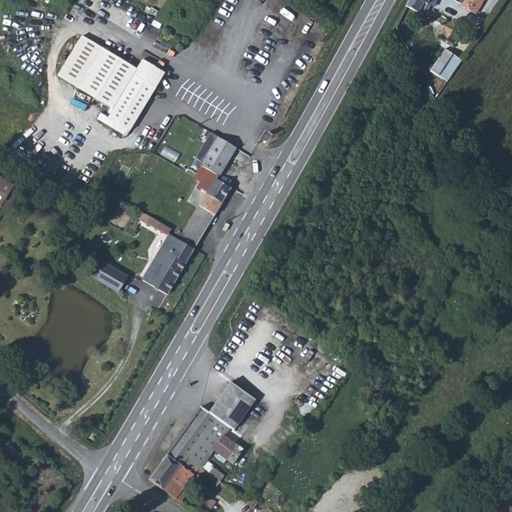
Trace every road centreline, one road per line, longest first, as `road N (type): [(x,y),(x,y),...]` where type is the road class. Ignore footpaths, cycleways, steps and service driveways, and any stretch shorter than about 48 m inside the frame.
road 1 (primary): [(379,0),(108,474)]
road 2 (track): [(57,438),(120,372),(136,292)]
road 3 (unknown): [(158,389),(210,384),(238,365),(293,412)]
road 4 (unclassified): [(0,388),(108,474)]
